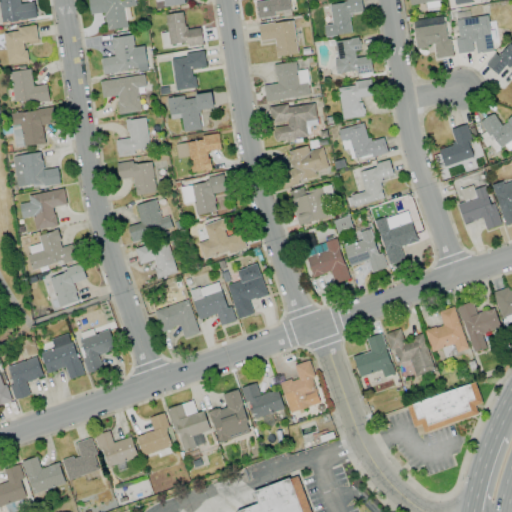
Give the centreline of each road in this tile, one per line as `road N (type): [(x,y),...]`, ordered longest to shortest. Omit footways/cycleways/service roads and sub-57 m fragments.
road 1 (residential): [(418,511),(388,490),(359,443),(325,347),(309,329),(267,228),(229,0)]
road 2 (residential): [(511,259),(0,439)]
road 3 (residential): [(154,384),(110,252),(64,0)]
road 4 (residential): [(453,279),(415,173),(387,0)]
